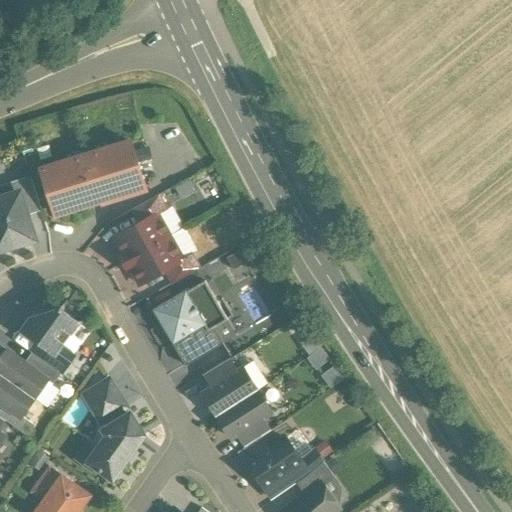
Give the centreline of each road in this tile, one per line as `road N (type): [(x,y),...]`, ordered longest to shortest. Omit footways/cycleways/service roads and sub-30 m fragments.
road 1 (tertiary): [(484,511),(339,288),(204,32)]
road 2 (tertiary): [(183,41),(298,266),(464,511)]
road 3 (track): [(511,466),(474,418),(281,73)]
road 4 (residential): [(200,448),(96,272),(43,268),(0,296)]
road 5 (residential): [(170,10),(10,87),(7,99)]
road 6 (residential): [(7,99),(17,104),(183,41)]
